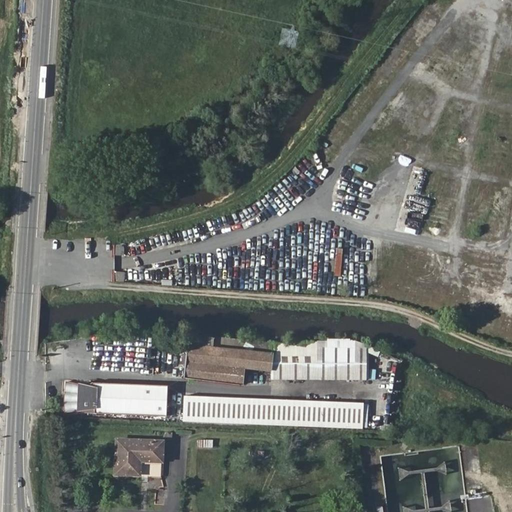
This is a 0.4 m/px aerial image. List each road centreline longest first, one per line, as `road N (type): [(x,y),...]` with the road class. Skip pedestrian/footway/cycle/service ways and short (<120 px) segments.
road 1 (track): [(110,235),(65,262),(104,287),(354,302),(428,314),(511,352)]
road 2 (secondary): [(45,0),(15,426)]
